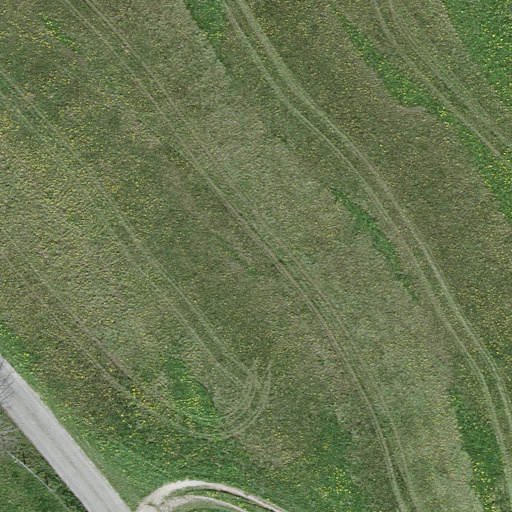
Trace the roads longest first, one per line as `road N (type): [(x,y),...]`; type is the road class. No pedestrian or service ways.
road 1 (unclassified): [(0,376),(110,511)]
road 2 (track): [(153,511),(178,490),(261,511)]
